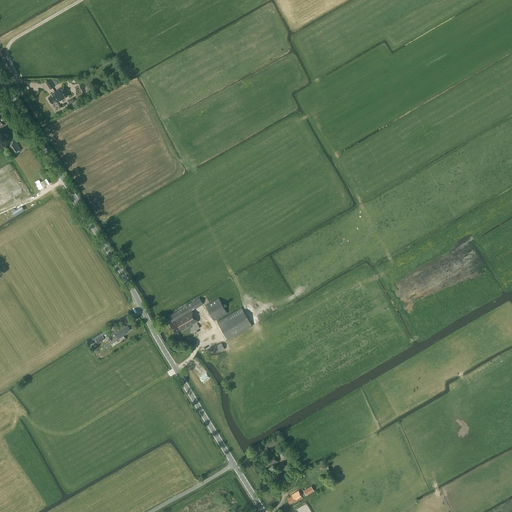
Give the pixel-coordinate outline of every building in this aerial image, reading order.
[(56,85),(51,78),(45,82),(50,89),(56,85)] [(57,102),(68,95),(63,87),(53,93),(54,94),(48,98),(52,104),(56,101),(57,102)] [(13,155),(21,150),(15,139),(6,144),(13,155)] [(22,207),(12,212),(14,216),(24,210),(22,207)] [(195,309),(203,304),(199,298),(169,316),(173,322),(169,324),(174,333),(180,329),(181,331),(198,322),(192,311),(192,310),(195,309)] [(214,321),(227,313),(219,298),(205,306),(214,321)] [(252,326),(242,307),(217,321),(228,340),(252,326)] [(200,328),(197,323),(188,328),(191,333),(200,328)] [(110,334),(108,331),(102,335),(105,338),(106,338),(107,340),(108,341),(117,336),(119,339),(126,334),(126,333),(130,330),(127,325),(125,326),(124,325),(110,334)] [(248,331),(239,334),(241,340),(250,336),(248,331)] [(105,338),(102,335),(95,339),(98,343),(105,338)] [(225,349),(221,343),(207,350),(210,357),(225,349)] [(285,456),(286,457),(290,454),(285,446),(277,450),(282,458),(285,456)] [(272,465),(278,461),(273,453),(267,457),(267,458),(263,461),(267,467),(271,464),(272,465)] [(314,491),(311,485),(303,490),(306,495),(314,491)] [(295,502),(302,497),(298,490),(291,495),(291,496),(287,498),(290,503),(294,501),(295,502)]
